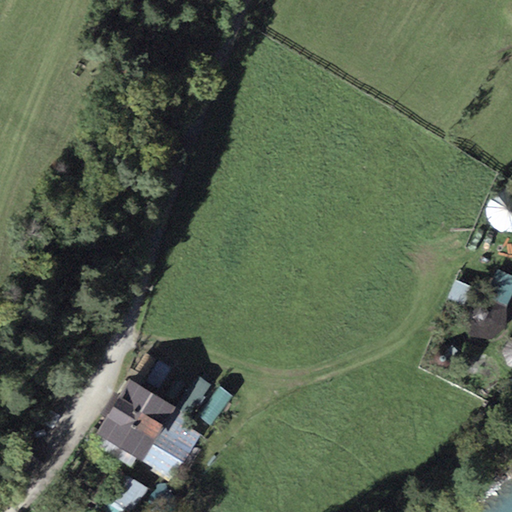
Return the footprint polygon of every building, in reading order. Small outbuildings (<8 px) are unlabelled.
[(485,202),(485,209),(488,216),(492,222),(498,226),(505,228),(511,227),(511,183),(510,183),(503,183),(497,185),(491,190),(487,196),(485,202)] [(511,279),(497,272),(489,290),(496,293),(501,297),(505,302),(511,285),(511,279)] [(464,308),(464,315),(466,321),(470,327),(475,331),(481,333),(488,333),(495,331),(500,327),(504,322),(507,316),(507,309),(505,302),(501,297),(496,293),(489,290),(482,290),(476,292),(470,296),(466,301),(464,308)] [(502,342),(502,348),(504,354),(507,359),(511,361),(511,329),(509,331),(505,336),(502,342)] [(459,357),(460,353),(458,347),(455,343),(451,340),(446,339),(440,339),(435,342),(432,345),(430,350),(429,356),(430,360),(433,364),(437,367),(441,369),(446,369),(451,368),(455,366),(458,362),(459,357)] [(496,371),(497,366),(495,361),(492,357),(488,354),(483,352),(477,353),(472,355),(469,359),(466,364),(466,369),(467,374),(470,378),(474,381),(478,383),(483,383),(488,382),(492,379),(495,375),(496,371)] [(169,399),(127,376),(92,437),(134,461),(139,452),(157,421),(169,399)] [(190,440),(157,421),(139,452),(172,471),(190,440)] [(124,511),(146,482),(126,468),(102,503),(115,511),(124,511)]
